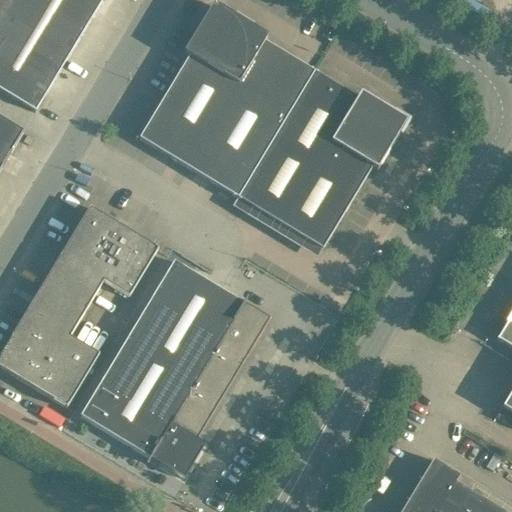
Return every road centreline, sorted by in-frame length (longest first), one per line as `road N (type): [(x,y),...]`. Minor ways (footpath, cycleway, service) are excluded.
road 1 (unknown): [(73,146),(399,312),(430,367),(433,389)]
road 2 (tertiary): [(511,126),(277,511)]
road 3 (unclassified): [(0,271),(160,0)]
road 4 (tertiary): [(367,0),(511,88)]
road 5 (unknown): [(433,389),(381,511)]
